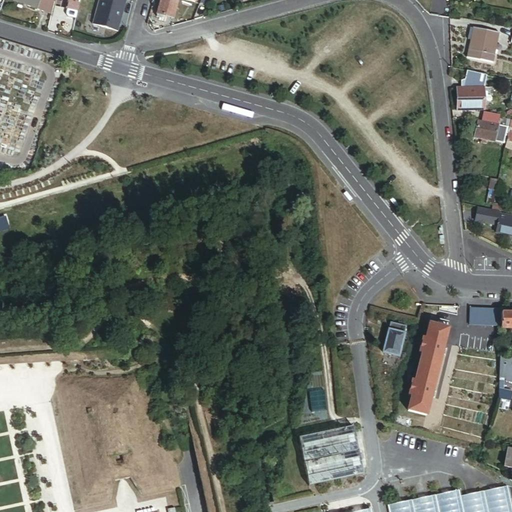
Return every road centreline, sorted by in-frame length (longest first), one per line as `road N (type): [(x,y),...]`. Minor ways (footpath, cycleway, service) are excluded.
road 1 (residential): [(122,66),(309,125),(426,267),(459,282)]
road 2 (residential): [(402,0),(432,37),(459,282)]
road 3 (residential): [(133,41),(312,0)]
road 4 (residential): [(0,29),(122,66)]
